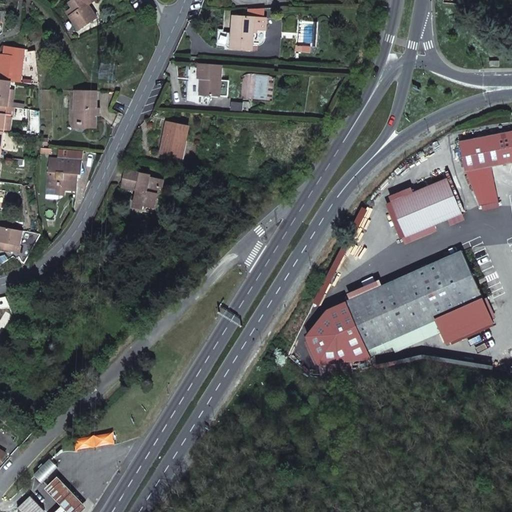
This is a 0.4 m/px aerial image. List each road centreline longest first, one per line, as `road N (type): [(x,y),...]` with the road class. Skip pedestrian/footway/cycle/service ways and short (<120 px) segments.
road 1 (secondary): [(141,511),(351,179)]
road 2 (residential): [(238,248),(13,470),(0,494)]
road 3 (residential): [(172,30),(84,218),(61,250),(0,284)]
road 4 (secondary): [(260,274),(124,494)]
road 5 (secondary): [(351,179),(421,125),(508,88)]
road 6 (secondary): [(351,179),(393,119),(410,61)]
road 7 (secondary): [(371,95),(304,200)]
